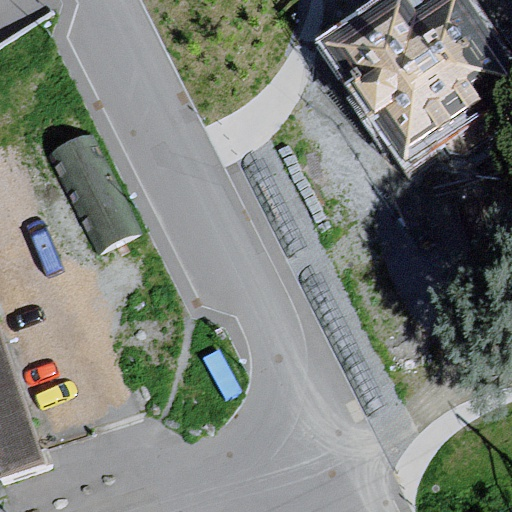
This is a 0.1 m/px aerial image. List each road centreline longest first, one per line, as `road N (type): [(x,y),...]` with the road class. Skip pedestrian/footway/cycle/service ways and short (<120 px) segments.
road 1 (unclassified): [(270,412),(280,380),(274,328),(102,0)]
road 2 (residential): [(270,412),(234,458),(173,511)]
